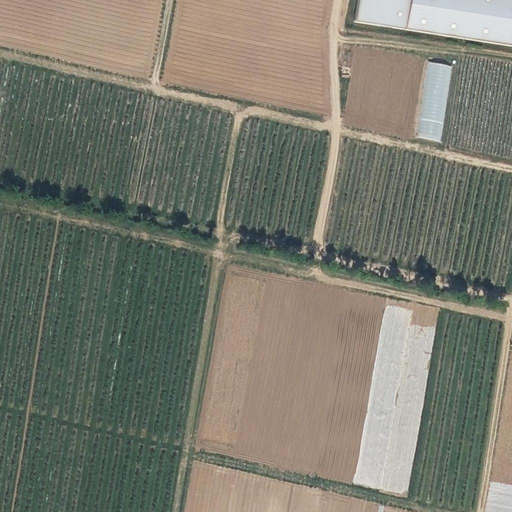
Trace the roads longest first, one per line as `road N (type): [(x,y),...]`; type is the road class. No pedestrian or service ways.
road 1 (track): [(0,203),(511,321)]
road 2 (track): [(0,54),(511,166)]
road 3 (track): [(511,294),(0,185)]
road 4 (track): [(0,407),(443,511)]
road 5 (track): [(240,106),(177,511)]
road 6 (track): [(339,0),(336,127),(316,275)]
road 7 (track): [(480,511),(511,319)]
